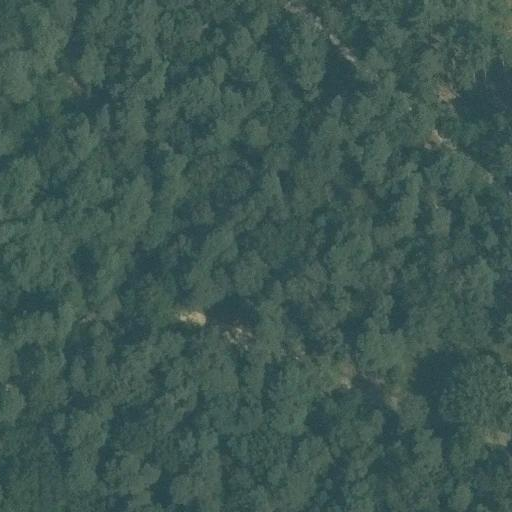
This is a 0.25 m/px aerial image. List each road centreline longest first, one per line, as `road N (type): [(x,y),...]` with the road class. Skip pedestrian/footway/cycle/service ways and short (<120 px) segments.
road 1 (track): [(511,439),(452,435),(296,359),(180,347),(127,324),(0,422)]
road 2 (track): [(511,195),(281,0)]
